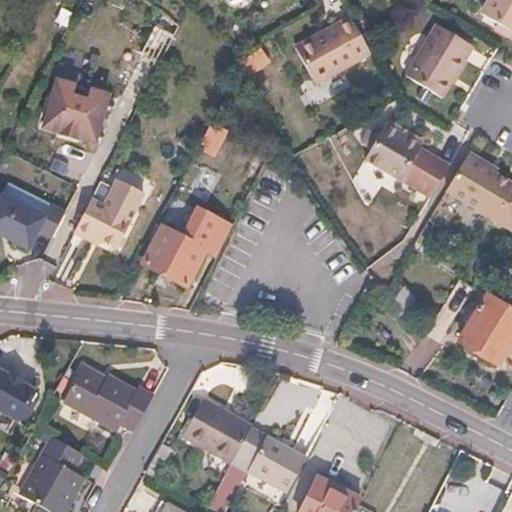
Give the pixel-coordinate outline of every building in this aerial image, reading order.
[(511,0),(484,0),(477,13),(511,33),(511,0)] [(311,29),(292,39),(312,77),(367,48),(359,33),(346,10),(321,23),(323,27),(313,32),(311,29)] [(323,27),(321,23),(311,29),(313,32),(323,27)] [(472,47),(434,25),(405,77),(442,98),(472,47)] [(112,97),(53,78),(36,129),(95,149),(112,97)] [(387,121),(384,126),(420,147),(423,142),(387,121)] [(225,130),(209,122),(200,140),(216,148),(225,130)] [(420,147),(384,126),(364,160),(428,198),(450,163),(420,147)] [(464,155),(443,190),(506,227),(510,220),(511,220),(511,183),(492,172),(479,165),(481,160),(473,155),(467,157),(464,155)] [(481,160),(479,165),(492,172),(495,168),(481,160)] [(88,199),(71,231),(88,240),(90,236),(99,241),(116,249),(143,196),(114,181),(110,189),(102,206),(88,199)] [(102,206),(110,189),(97,182),(88,199),(102,206)] [(0,239),(28,252),(36,233),(49,239),(62,212),(48,205),(43,216),(0,196),(0,239)] [(200,207),(185,236),(218,251),(232,223),(200,207)] [(185,236),(163,225),(143,263),(186,285),(207,246),(185,236)] [(99,241),(90,236),(88,240),(98,245),(99,241)] [(511,309),(492,297),(463,343),(499,364),(510,347),(511,348),(511,309)] [(82,363),(61,401),(114,430),(118,423),(133,432),(154,396),(138,387),(136,390),(108,374),(107,377),(82,363)] [(0,416),(17,426),(34,395),(20,387),(21,386),(7,378),(6,380),(0,376),(0,416)] [(255,422),(210,398),(190,436),(235,459),(255,422)] [(309,451),(270,430),(250,466),(289,487),(309,451)] [(81,456),(49,439),(18,497),(44,511),(57,511),(65,498),(72,502),(84,481),(71,474),(81,456)] [(354,511),(360,500),(314,476),(294,511),(354,511)] [(66,511),(72,502),(65,498),(57,511),(66,511)] [(157,511),(189,511),(165,499),(157,511)]
